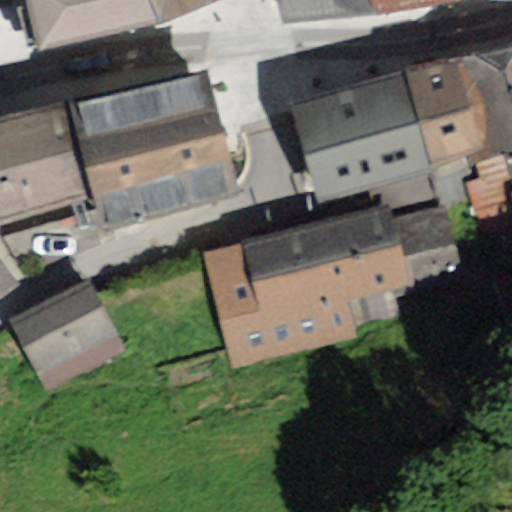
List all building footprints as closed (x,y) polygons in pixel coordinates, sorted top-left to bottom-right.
[(28,0),(40,49),(162,24),(150,0),(28,0)] [(150,0),(162,24),(220,0),(150,0)] [(379,15),(367,0),(279,0),(285,24),(379,15)] [(367,0),(379,15),(451,0),(367,0)] [(511,45),(458,57),(491,160),(511,153),(511,45)] [(487,150),(458,57),(405,72),(432,168),(487,150)] [(243,195),(207,72),(66,102),(93,197),(103,228),(243,195)] [(405,72),(292,105),(320,203),(432,168),(405,72)] [(66,102),(0,116),(0,220),(93,197),(66,102)] [(380,211),(197,256),(226,371),(349,340),(344,318),(457,290),(437,210),(383,224),(380,211)] [(0,243),(0,292),(18,281),(0,243)] [(86,287),(15,325),(38,367),(109,329),(86,287)]
